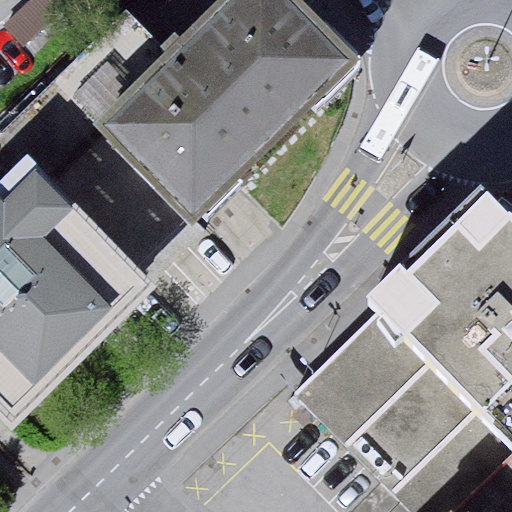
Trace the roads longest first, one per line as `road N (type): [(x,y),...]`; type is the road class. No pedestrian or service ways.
road 1 (tertiary): [(433,129),(371,211),(98,483)]
road 2 (tertiary): [(431,0),(405,39),(402,64),(405,88),(433,129)]
